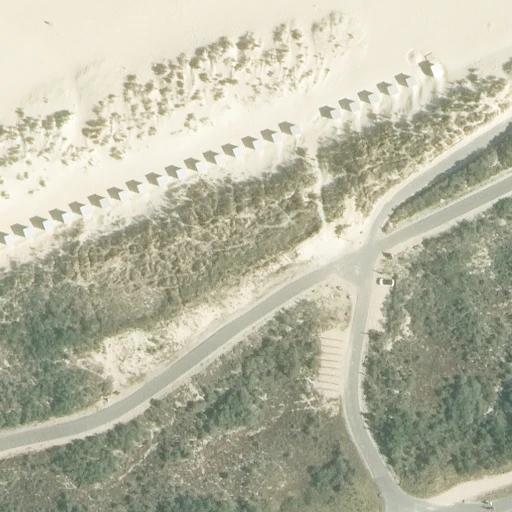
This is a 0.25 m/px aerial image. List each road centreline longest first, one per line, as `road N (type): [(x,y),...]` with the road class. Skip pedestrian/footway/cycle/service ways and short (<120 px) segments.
road 1 (track): [(410,511),(393,504),(350,406),(369,253)]
road 2 (track): [(511,122),(397,198),(376,224),(369,253)]
